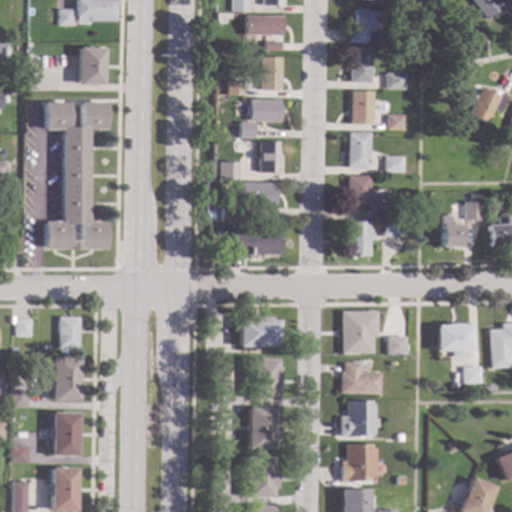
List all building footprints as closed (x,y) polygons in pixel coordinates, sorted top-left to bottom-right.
[(112,0),(112,23),(85,23),(85,18),(73,18),(73,0),(112,0)] [(244,0),(244,13),(228,12),(228,0),(244,0)] [(505,0),(509,5),(494,17),(492,14),(483,21),(468,0),(505,0)] [(69,27),(55,27),(55,10),(69,10),(69,27)] [(379,32),(363,33),(363,44),(348,44),(347,12),(379,11),(379,32)] [(278,37),(240,36),(241,17),(278,17),(278,37)] [(482,28),(480,48),(450,45),(452,25),(482,28)] [(277,52),(261,52),(261,43),(277,43),(277,52)] [(100,87),(75,87),(74,48),(100,48),(100,87)] [(368,83),(346,84),(345,49),(367,49),(368,83)] [(277,92),(255,91),(256,59),(277,59),(277,92)] [(463,74),(449,76),(447,64),(461,61),(463,74)] [(401,74),(401,91),(381,91),(382,74),(401,74)] [(239,96),(223,96),(223,82),(240,82),(239,96)] [(505,98),(498,114),(489,111),(484,123),(466,115),(478,89),(485,92),(486,89),(505,98)] [(368,125),(346,125),(346,92),(369,93),(368,125)] [(276,123),(245,123),(245,118),(233,118),(233,103),(239,103),(239,108),(242,108),(242,103),(245,103),(245,101),(276,101),(276,123)] [(101,131),(84,131),(84,223),(102,223),(102,250),(39,251),(39,223),(57,223),(57,131),(39,131),(39,104),(65,103),(65,128),(75,128),(75,104),(101,104),(101,131)] [(400,132),(383,132),(383,116),(400,116),(400,132)] [(250,140),(235,139),(235,123),(250,124),(250,140)] [(365,170),(344,169),(344,134),(366,134),(365,170)] [(275,173),(255,173),(255,143),(275,143),(275,173)] [(400,174),(381,174),(381,158),(400,158),(400,174)] [(235,164),(235,180),(216,180),(216,164),(235,164)] [(366,191),(382,190),(382,203),(367,203),(367,212),(343,212),(343,178),(366,177),(366,191)] [(272,207),(238,207),(238,184),(272,184),(272,207)] [(477,221),(461,221),(460,203),(477,203),(477,221)] [(392,220),(373,221),(372,205),(391,204),(392,220)] [(234,222),(218,221),(218,206),(234,206),(234,222)] [(505,219),(505,226),(511,226),(511,243),(508,243),(508,242),(504,242),(504,247),(484,248),(483,227),(494,227),(494,218),(497,215),(501,215),(505,219)] [(447,227),(457,227),(457,248),(436,248),(436,217),(447,217),(447,227)] [(393,222),(399,222),(400,237),(379,238),(379,221),(393,221),(393,222)] [(366,257),(343,258),(342,224),(365,223),(366,257)] [(276,256),(231,255),(231,232),(277,233),(276,256)] [(19,255),(0,255),(0,238),(19,238),(19,255)] [(373,338),(369,338),(369,355),(337,356),(337,313),(373,312),(373,338)] [(75,349),(56,350),(55,318),(75,318),(75,349)] [(268,320),(276,321),(275,349),(235,348),(235,321),(244,321),(244,318),(268,319),(268,320)] [(27,338),(12,338),(12,320),(27,320),(27,338)] [(511,351),(504,352),(506,368),(487,369),(484,331),(497,330),(496,325),(511,324),(511,351)] [(457,326),(466,326),(468,358),(448,359),(447,352),(433,353),(431,326),(457,325),(457,326)] [(401,356),(383,356),(383,338),(401,338),(401,356)] [(76,402),(49,402),(49,359),(75,359),(76,402)] [(273,368),(276,368),(275,393),(272,393),(272,401),(245,400),(246,360),(273,360),(273,368)] [(357,364),(357,374),(377,374),(377,396),(336,395),(337,374),(339,374),(340,364),(357,364)] [(477,384),(459,385),(458,368),(476,367),(477,384)] [(25,408),(8,409),(8,391),(25,391),(25,408)] [(368,420),(375,420),(374,429),(369,429),(369,438),(336,438),(335,418),(343,417),(342,402),(368,402),(368,420)] [(271,417),(274,417),(274,442),(271,442),(270,450),(243,449),(244,409),(271,410),(271,417)] [(74,457),(48,457),(48,414),(74,414),(74,457)] [(369,483),(336,483),(336,463),(341,463),(341,446),(369,446),(369,483)] [(24,465),(7,465),(7,447),(24,447),(24,465)] [(511,480),(511,481),(510,478),(499,483),(489,460),(511,449),(511,480)] [(269,467),(272,467),(271,490),(268,490),(268,499),(241,498),(242,458),(269,458),(269,467)] [(73,511),(48,511),(48,470),(72,469),(73,511)] [(400,486),(392,486),(393,478),(400,478),(400,486)] [(490,488),(481,511),(453,511),(466,479),(490,488)] [(23,511),(8,511),(8,483),(23,483),(23,511)] [(364,511),(336,511),(337,491),(364,492),(364,511)]
